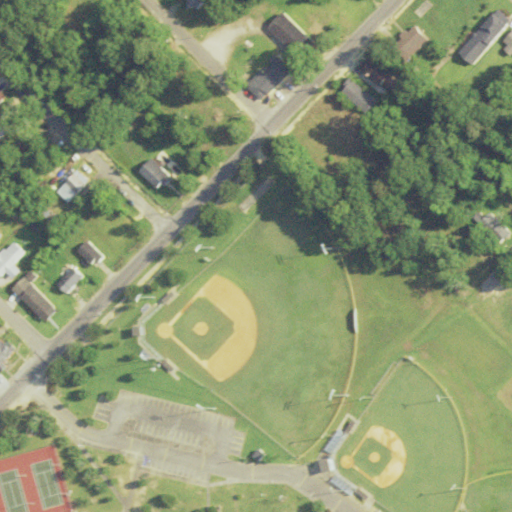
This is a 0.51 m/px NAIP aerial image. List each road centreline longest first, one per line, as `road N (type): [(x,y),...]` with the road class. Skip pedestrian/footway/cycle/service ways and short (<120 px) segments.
road 1 (tertiary): [(394,0),(0,398)]
road 2 (residential): [(0,69),(163,231)]
road 3 (residential): [(142,0),(270,128)]
